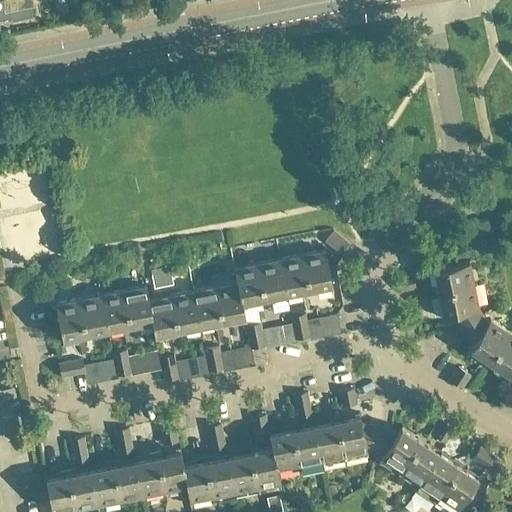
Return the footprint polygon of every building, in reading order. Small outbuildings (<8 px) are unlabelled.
[(33,5),(32,0),(0,0),(0,21),(11,20),(9,9),(33,5)] [(498,247),(488,220),(465,228),(475,256),(498,247)] [(331,284),(324,250),(279,259),(286,294),(331,284)] [(286,294),(279,259),(234,268),(244,317),(242,303),(286,294)] [(478,309),(469,262),(427,270),(427,272),(434,271),(443,314),(436,315),(436,317),(450,314),(461,329),(481,316),(477,309),(478,309)] [(244,317),(234,268),(233,268),(236,282),(192,290),(199,326),(244,317)] [(154,288),(173,284),(172,274),(171,271),(151,274),(152,278),(154,288)] [(415,289),(412,274),(396,277),(400,292),(415,289)] [(152,321),(148,299),(145,285),(100,295),(107,330),(151,321),(152,321)] [(199,326),(192,290),(148,299),(152,321),(151,321),(154,335),(199,326)] [(107,330),(100,295),(54,304),(61,339),(107,330)] [(310,337),(305,314),(291,316),(295,340),(310,337)] [(511,368),(511,333),(489,319),(486,323),(481,316),(461,329),(471,345),(465,354),(466,355),(470,349),(508,374),(511,368)] [(265,346),(260,322),(245,325),(250,349),(265,346)] [(223,369),(218,345),(204,348),(208,371),(209,372),(223,369)] [(131,372),(126,349),(111,352),(116,375),(131,372)] [(179,378),(174,354),(159,357),(163,381),(179,378)] [(84,373),(82,358),(59,362),(58,363),(61,377),(84,373)] [(133,377),(157,370),(154,359),(130,367),(133,377)] [(461,388),(470,375),(458,367),(449,380),(461,388)] [(357,404),(354,392),(353,388),(339,391),(342,407),(357,404)] [(312,415),(309,397),(307,391),(293,394),(297,418),(312,415)] [(279,482),(277,468),(270,434),(269,431),(269,430),(265,414),(251,417),(256,441),(269,438),(271,448),(227,456),(234,491),(279,482)] [(375,451),(379,427),(361,423),(359,415),(358,416),(314,425),(321,459),(366,450),(375,451)] [(178,441),(173,418),(158,421),(163,444),(178,441)] [(446,443),(455,430),(442,421),(433,434),(446,443)] [(225,447),(221,423),(206,426),(211,450),(225,447)] [(321,459),(314,425),(270,434),(277,468),(321,459)] [(133,450),(128,427),(114,430),(119,453),(133,450)] [(419,482),(439,453),(400,427),(398,430),(379,427),(375,451),(383,453),(381,457),(419,482)] [(89,459),(84,436),(69,439),(74,462),(89,459)] [(499,460),(479,446),(471,458),(491,472),(499,460)] [(187,486),(183,465),(180,452),(135,461),(142,495),(186,486),(187,486)] [(457,508),(477,479),(439,453),(419,482),(413,491),(433,504),(438,495),(457,508)] [(227,456),(183,465),(187,486),(186,486),(189,500),(234,491),(227,456)] [(142,495),(135,461),(90,470),(97,504),(142,495)] [(57,511),(97,504),(90,470),(45,479),(51,511),(57,511)]
